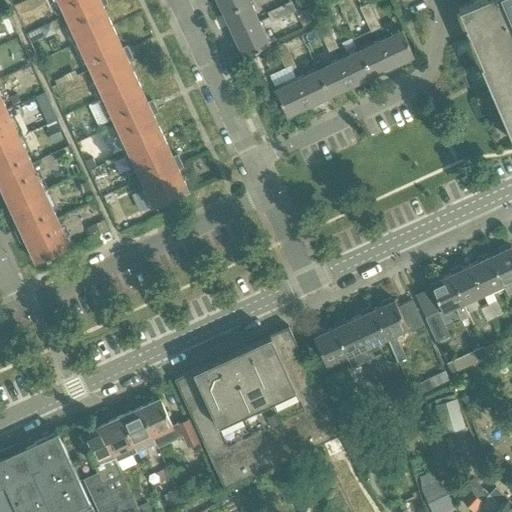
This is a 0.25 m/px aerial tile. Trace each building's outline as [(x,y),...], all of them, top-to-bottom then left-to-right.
[(57,0),(77,42),(113,26),(102,4),(106,2),(105,0),(57,0)] [(248,0),(217,0),(223,13),(249,1),(248,0)] [(511,130),(511,0),(477,0),(458,8),(465,25),(472,22),(482,44),(475,47),(488,78),(495,75),(504,97),(498,100),(511,131),(511,130)] [(233,35),(259,22),(249,1),(223,13),(233,35)] [(291,2),(279,8),(283,16),(294,10),(291,2)] [(360,8),(366,19),(373,16),(368,4),(360,8)] [(283,16),(279,8),(267,13),(271,21),(283,16)] [(373,16),(366,19),(371,31),(379,27),(373,16)] [(51,22),(40,27),(45,37),(56,32),(51,22)] [(259,22),(233,35),(243,56),(269,44),(259,22)] [(318,28),(323,39),(332,35),(326,24),(318,28)] [(78,43),(103,96),(138,81),(127,58),(131,56),(127,47),(123,49),(113,26),(77,42),(74,43),(75,45),(78,43)] [(380,40),(392,66),(414,56),(402,30),(380,40)] [(332,35),(323,39),(329,51),(337,47),(332,35)] [(380,40),(359,50),(371,76),(392,66),(380,40)] [(281,59),(290,55),(284,44),(276,47),(281,59)] [(350,86),(371,76),(359,50),(338,60),(350,86)] [(290,55),(281,59),(287,70),(295,66),(290,55)] [(317,69),(329,95),(350,86),(338,60),(317,69)] [(308,105),(329,95),(317,69),(296,79),(308,105)] [(57,85),(77,76),(74,70),(63,75),(64,76),(54,80),(57,85)] [(287,115),(308,105),(296,79),(274,89),(287,115)] [(106,102),(127,151),(163,135),(152,112),(156,111),(152,101),(148,103),(138,81),(103,96),(99,98),(100,99),(103,98),(106,102)] [(0,144),(21,135),(21,134),(18,135),(0,95),(0,144)] [(47,115),(49,121),(56,117),(53,111),(47,115)] [(62,137),(56,123),(47,127),(52,141),(62,137)] [(0,187),(9,207),(44,191),(44,190),(47,189),(46,188),(44,189),(19,136),(22,135),(21,135),(0,144),(0,187)] [(163,135),(127,151),(125,153),(128,152),(153,205),(150,207),(150,208),(173,197),(173,199),(176,197),(177,197),(176,196),(188,190),(178,167),(182,165),(177,155),(173,157),(165,139),(163,135)] [(92,158),(85,161),(89,170),(96,166),(92,158)] [(89,190),(86,182),(78,184),(80,192),(89,190)] [(44,191),(9,207),(19,229),(15,230),(19,240),(23,238),(34,262),(46,256),(46,257),(50,255),(50,254),(72,244),(71,243),(69,244),(44,191)] [(86,227),(89,235),(99,231),(95,223),(86,227)] [(507,294),(511,292),(511,281),(511,280),(511,248),(511,246),(491,256),(503,284),(507,294)] [(491,290),(503,284),(491,256),(470,265),(483,293),(488,303),(494,317),(502,313),(491,290)] [(483,293),(470,265),(450,274),(463,302),(483,293)] [(469,316),(463,302),(450,274),(430,283),(443,312),(455,306),(461,320),(469,316)] [(398,306),(394,299),(374,309),(387,337),(386,337),(397,362),(406,358),(395,333),(407,328),(408,331),(423,325),(412,300),(398,306)] [(493,317),(494,317),(488,303),(479,307),(485,322),(494,318),(493,317)] [(386,337),(387,337),(374,309),(354,318),(367,346),(386,337)] [(425,319),(435,342),(448,336),(438,313),(425,319)] [(372,357),(367,346),(354,318),(334,327),(347,355),(346,356),(351,366),(352,367),(363,362),(369,375),(378,371),(372,357)] [(288,325),(174,378),(207,452),(223,487),(338,435),(306,363),(288,325)] [(326,365),(346,356),(347,355),(334,327),(313,336),(326,365)] [(489,358),(484,347),(483,347),(482,346),(447,363),(452,374),(487,357),(488,359),(489,358)] [(372,357),(378,371),(381,378),(390,374),(380,353),(372,357)] [(357,380),(352,367),(351,366),(343,370),(349,384),(357,380)] [(420,394),(449,379),(444,370),(415,385),(420,394)] [(388,377),(383,379),(386,386),(392,383),(388,377)] [(139,406),(153,435),(156,444),(157,446),(182,435),(187,446),(198,441),(188,419),(178,423),(177,422),(172,425),(159,397),(139,406)] [(435,405),(443,434),(465,427),(456,398),(435,405)] [(156,444),(153,435),(139,406),(120,415),(137,452),(156,444)] [(346,414),(335,419),(339,429),(351,424),(346,414)] [(116,461),(137,452),(120,415),(100,424),(114,453),(113,454),(116,461)] [(113,454),(114,453),(100,424),(80,433),(99,473),(84,480),(98,511),(140,511),(138,506),(137,507),(116,461),(113,454)] [(339,437),(359,471),(373,463),(362,445),(370,440),(361,424),(339,437)] [(372,434),(378,446),(393,439),(388,427),(372,434)] [(93,511),(56,432),(0,457),(0,511),(93,511)] [(511,465),(492,447),(485,455),(507,475),(511,470),(511,465)] [(443,511),(448,510),(456,507),(438,480),(436,480),(432,471),(419,476),(421,487),(420,487),(431,511),(443,511)] [(489,493),(473,479),(466,486),(469,489),(483,500),(495,511),(511,511),(511,502),(495,487),(489,493)] [(177,488),(182,499),(191,495),(186,484),(177,488)] [(172,504),(182,499),(177,488),(168,493),(172,504)] [(474,511),(478,507),(483,511),(495,511),(483,500),(469,489),(460,499),(474,511)] [(151,511),(147,502),(138,506),(140,511),(151,511)]
